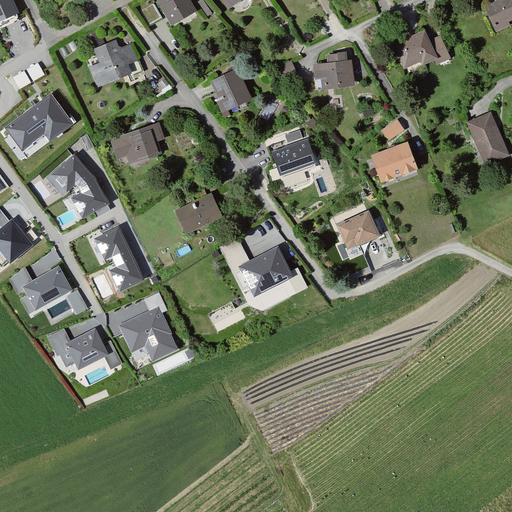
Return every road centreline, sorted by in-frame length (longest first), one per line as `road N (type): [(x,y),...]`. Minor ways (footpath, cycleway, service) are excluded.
road 1 (residential): [(511,273),(450,247),(363,290),(335,289),(142,35)]
road 2 (residential): [(0,162),(101,319)]
